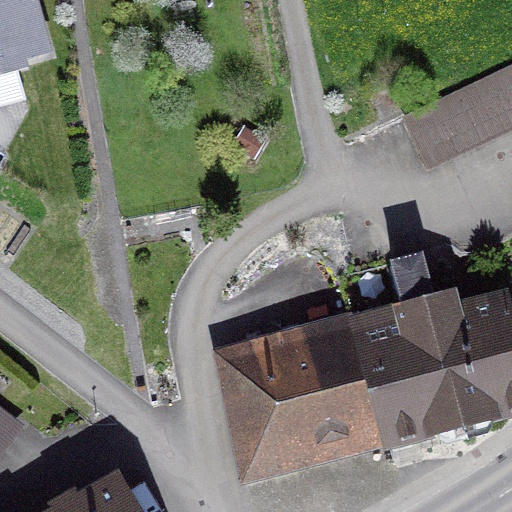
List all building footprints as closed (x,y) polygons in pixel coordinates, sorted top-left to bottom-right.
[(0,0),(0,64),(41,53),(25,0),(0,0)] [(511,69),(402,122),(425,171),(511,129),(511,69)] [(358,326),(357,320),(352,322),(383,444),(435,431),(438,443),(443,446),(483,435),(486,430),(483,418),(511,410),(511,354),(499,304),(453,316),(449,302),(426,308),(425,303),(430,302),(418,257),(388,265),(401,314),(358,326)] [(383,444),(352,322),(215,357),(241,481),(383,444)] [(39,511),(126,511),(113,488),(77,508),(69,495),(39,511)]
